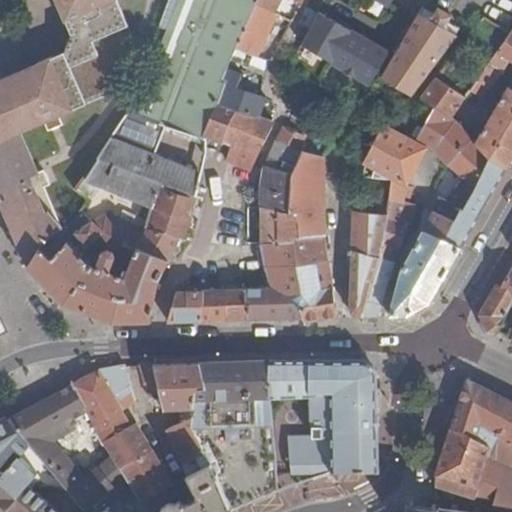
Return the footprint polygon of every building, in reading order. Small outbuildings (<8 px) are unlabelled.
[(134,40),(117,0),(56,0),(72,35),(65,52),(0,80),(0,180),(35,164),(20,132),(45,121),(48,129),(62,123),(59,115),(114,92),(134,40)] [(63,228),(48,212),(46,214),(30,176),(0,190),(0,201),(28,266),(64,304),(112,322),(150,322),(159,280),(169,260),(181,238),(185,239),(190,219),(195,195),(202,172),(156,154),(166,126),(204,139),(204,136),(206,136),(205,140),(205,143),(212,144),(213,139),(222,143),(232,146),(226,160),(251,170),(274,122),(260,117),(266,97),(260,95),(238,87),(244,73),(241,72),(244,65),(264,73),(267,60),(256,56),(277,13),(275,12),(279,0),(281,0),(296,7),(299,0),(250,0),(250,2),(244,0),(169,0),(159,27),(167,29),(165,35),(149,77),(145,87),(113,137),(97,163),(84,180),(153,209),(145,228),(145,229),(106,213),(75,232),(89,247),(102,251),(97,266),(89,264),(68,242),(52,259),(40,249),(47,240),(63,228)] [(332,0),(324,0),(321,8),(327,11),(332,0)] [(429,19),(419,13),(381,78),(412,96),(458,35),(448,29),(453,21),(451,16),(439,8),(435,14),(429,19)] [(389,51),(319,12),(309,31),(302,46),(371,84),(389,51)] [(511,31),(510,33),(470,90),(480,98),(488,87),(489,89),(509,59),(511,61),(511,81),(509,87),(476,143),(466,132),(466,134),(476,143),(495,163),(507,169),(508,167),(511,159),(511,31)] [(450,164),(466,134),(466,132),(455,120),(452,118),(466,96),(437,78),(420,99),(434,109),(419,136),(417,138),(435,151),(450,164)] [(307,136),(283,126),(276,140),(301,150),(307,136)] [(391,130),(385,127),(366,164),(368,165),(370,166),(371,176),(393,178),(392,192),(408,200),(411,188),(405,186),(406,184),(425,148),(391,130)] [(476,143),(466,134),(450,164),(466,180),(477,191),(495,163),(476,143)] [(301,150),(276,140),(269,156),(265,166),(261,188),(261,203),(290,211),(304,151),(301,150)] [(325,156),(304,151),(290,211),(290,216),(297,216),(299,236),(325,234),(325,213),(325,196),(325,186),(325,156)] [(434,212),(424,231),(461,250),(507,169),(495,163),(477,191),(456,223),(437,213),(434,212)] [(0,180),(0,190),(30,176),(38,173),(35,164),(0,180)] [(371,176),(365,176),(363,195),(369,197),(368,213),(354,211),(353,251),(379,258),(386,228),(392,192),(393,178),(371,176)] [(444,200),(437,213),(456,223),(477,191),(466,180),(447,202),(444,200)] [(408,200),(392,192),(386,228),(379,258),(394,262),(417,205),(408,203),(408,200)] [(440,198),(434,212),(437,213),(444,200),(440,198)] [(290,211),(261,203),(261,213),(261,244),(293,241),(292,236),(299,236),(297,216),(290,216),(290,211)] [(461,250),(424,231),(403,270),(390,316),(398,316),(408,316),(431,302),(461,250)] [(299,236),(292,236),(293,241),(306,287),(296,287),(303,318),(304,322),(337,317),(335,300),(332,285),(330,271),(329,259),(326,246),(325,234),(299,236)] [(293,241),(261,244),(265,263),(266,268),(272,287),(278,287),(282,319),(303,318),(296,287),(306,287),(293,241)] [(379,258),(353,251),(351,301),(352,314),(356,317),(365,317),(379,258)] [(394,262),(379,258),(365,317),(379,316),(382,303),(390,275),(394,262)] [(511,263),(510,262),(498,284),(491,295),(491,294),(479,314),(487,331),(496,334),(511,304),(511,263)] [(272,287),(246,288),(248,319),(282,319),(278,287),(272,287)] [(246,288),(225,289),(225,320),(248,319),(246,288)] [(225,289),(202,290),(202,320),(225,320),(225,289)] [(202,290),(177,291),(168,321),(202,320),(202,290)] [(365,359),(311,360),(312,396),(312,437),(288,436),(291,473),(302,473),(313,473),(313,478),(321,475),(331,472),(379,471),(376,371),(365,359)] [(234,361),(198,362),(204,388),(196,391),(192,425),(211,465),(232,510),(279,490),(277,473),(271,398),(270,360),(234,361)] [(311,360),(270,360),(271,398),(312,396),(311,360)] [(60,511),(10,468),(30,446),(86,511),(87,511),(129,476),(143,498),(173,483),(153,449),(151,451),(144,439),(122,451),(112,433),(130,423),(122,409),(135,400),(126,364),(100,369),(72,384),(9,418),(0,422),(0,497),(3,501),(7,504),(11,508),(14,511),(15,511),(227,511),(232,510),(211,465),(192,425),(196,391),(204,388),(198,362),(142,364),(150,398),(162,397),(165,409),(184,408),(183,422),(168,429),(175,443),(172,444),(187,476),(188,475),(198,498),(184,506),(180,501),(176,504),(170,502),(163,507),(161,511),(110,511),(108,510),(105,511),(60,511)] [(511,401),(467,379),(450,428),(436,475),(435,486),(475,499),(478,490),(496,494),(493,502),(493,504),(511,506),(511,401)] [(144,439),(133,421),(130,423),(112,433),(122,451),(144,439)] [(277,473),(279,490),(313,478),(313,473),(302,473),(291,473),(277,473)] [(496,494),(478,490),(475,499),(493,502),(496,494)] [(414,505),(414,500),(410,500),(410,504),(406,503),(406,507),(409,507),(408,511),(503,511),(504,511),(500,511),(499,511),(481,511),(481,507),(475,507),(474,511),(471,511),(459,511),(458,503),(452,503),(452,509),(436,508),(438,503),(432,503),(432,506),(414,505)]
